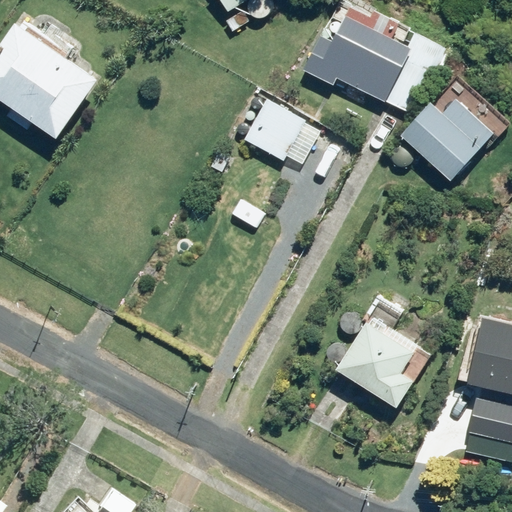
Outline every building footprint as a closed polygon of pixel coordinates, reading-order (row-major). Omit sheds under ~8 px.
[(220,0),(227,12),(246,0),(220,0)] [(335,84),(338,77),(396,107),(411,114),(450,37),(422,22),(410,46),(347,14),(333,41),(322,36),(305,68),(335,84)] [(227,21),(234,30),(241,26),(235,16),(227,21)] [(95,79),(14,23),(0,42),(0,99),(12,107),(5,117),(25,130),(30,122),(54,138),(95,79)] [(490,104),(486,98),(480,97),(474,100),(473,106),(477,111),(483,113),(489,110),(490,104)] [(268,98),(245,140),(284,162),(308,120),(268,98)] [(402,134),(452,180),(496,133),(457,98),(444,112),(432,102),(402,134)] [(0,248),(8,254),(16,242),(6,236),(0,246),(0,248)] [(338,369),(399,406),(432,353),(372,315),(338,369)] [(470,381),(511,391),(511,321),(486,316),(470,381)]
